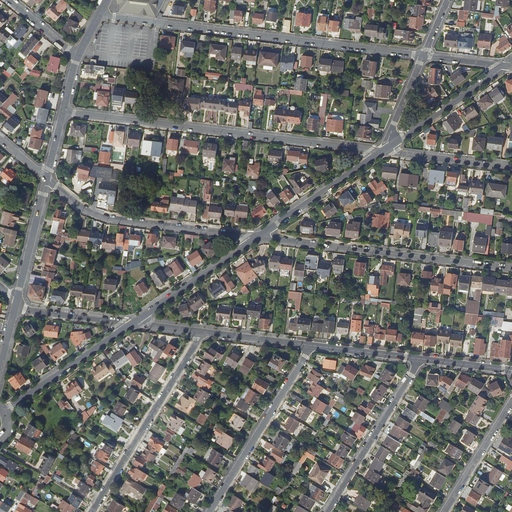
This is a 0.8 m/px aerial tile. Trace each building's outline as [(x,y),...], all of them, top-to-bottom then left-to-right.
[(118,0),(117,12),(158,16),(165,0),(118,0)] [(216,1),(210,0),(205,0),(205,10),(215,11),(216,1)] [(475,12),(476,0),(466,0),(465,10),(467,11),(469,11),(475,12)] [(51,16),(56,21),(68,7),(63,3),(61,5),(60,5),(58,4),(56,7),(53,5),(48,12),(52,15),(51,16)] [(173,14),(179,14),(179,12),(183,12),(183,10),(184,10),(185,6),(179,6),(179,3),(174,3),(173,14)] [(411,7),(410,17),(411,17),(423,18),(424,12),(425,12),(426,5),(421,5),(415,4),(415,8),(411,7)] [(241,8),(236,7),(236,11),(235,19),(234,21),(240,22),(240,19),(243,19),(244,12),(240,11),(241,8)] [(469,11),(467,11),(465,10),(460,10),(459,19),(466,20),(466,19),(468,19),(468,13),(469,11)] [(277,12),(268,11),(267,20),(276,21),(277,12)] [(264,14),(254,13),(253,22),(263,23),(264,14)] [(311,14),(298,13),(296,24),(309,26),(311,14)] [(8,20),(4,16),(3,17),(0,14),(0,26),(2,28),(3,26),(8,20)] [(319,31),(327,32),(328,31),(329,22),(330,16),(321,14),(319,31)] [(82,19),(74,15),(71,20),(70,19),(65,30),(71,33),(75,32),(79,23),(80,23),(82,19)] [(356,29),(356,31),(360,31),(362,18),(357,17),(356,20),(345,19),(344,27),(356,29)] [(420,33),(421,26),(422,23),(423,23),(424,19),(423,18),(411,17),(409,31),(414,32),(420,33)] [(340,23),(329,22),(328,31),(338,32),(340,23)] [(28,28),(22,23),(15,32),(13,35),(10,38),(16,43),(28,28)] [(0,29),(0,37),(6,43),(10,38),(13,35),(6,29),(3,26),(2,28),(0,29)] [(365,35),(377,36),(378,28),(379,27),(366,26),(365,35)] [(387,29),(378,28),(377,36),(377,37),(386,38),(387,29)] [(395,35),(404,36),(403,41),(413,43),(414,32),(409,31),(405,31),(395,30),(395,35)] [(453,47),(458,47),(459,37),(459,36),(447,35),(446,35),(445,45),(453,46),(453,47)] [(479,35),(478,47),(482,48),(483,47),(485,47),(485,48),(490,49),(492,37),(479,35)] [(40,42),(34,36),(20,53),(26,58),(27,58),(28,56),(34,49),(40,42)] [(175,38),(162,36),(161,47),(174,49),(175,38)] [(511,46),(508,40),(505,36),(499,40),(502,44),(498,47),(502,52),(511,46)] [(459,37),(458,47),(472,48),(473,39),(459,37)] [(195,53),(196,43),(191,42),(190,43),(187,43),(188,42),(182,41),(181,52),(186,52),(195,53)] [(43,44),(40,42),(34,49),(37,51),(43,44)] [(227,46),(212,45),(211,53),(218,54),(217,59),(225,59),(227,46)] [(243,49),(233,47),(232,58),(241,59),(243,49)] [(244,59),(257,61),(258,52),(246,51),(244,59)] [(279,54),(262,52),(260,64),(278,66),(279,54)] [(313,57),(302,55),(301,66),(311,67),(313,57)] [(26,63),(34,69),(40,62),(32,56),(26,63)] [(49,70),(57,72),(59,73),(62,59),(52,56),(49,70)] [(294,62),(295,56),(291,56),(290,58),(287,58),(287,57),(283,56),(281,68),(281,71),(286,72),(286,69),(293,70),(294,69),(294,62)] [(319,70),(331,71),(332,61),(320,59),(319,70)] [(331,71),(343,73),(345,62),(332,61),(331,71)] [(362,75),(368,76),(370,61),(364,61),(363,65),(360,65),(360,71),(362,71),(362,75)] [(105,71),(105,66),(88,64),(87,72),(95,73),(96,70),(105,71)] [(441,69),(431,68),(429,84),(439,85),(441,69)] [(459,71),(450,77),(455,85),(464,79),(459,71)] [(174,89),(174,91),(183,92),(185,80),(170,78),(169,86),(169,89),(174,89)] [(297,79),(296,90),(306,92),(307,81),(297,79)] [(236,90),(241,90),(241,86),(241,83),(230,82),(229,86),(236,87),(236,90)] [(391,87),(378,85),(376,97),(387,99),(387,97),(388,97),(388,95),(389,95),(391,87)] [(428,88),(421,92),(428,103),(434,98),(439,95),(433,87),(429,90),(428,88)] [(493,92),(490,95),(495,102),(501,95),(497,88),(492,91),(493,92)] [(40,89),(38,97),(47,99),(49,91),(40,89)] [(124,90),(115,89),(115,93),(113,104),(122,105),(124,90)] [(0,103),(3,106),(9,100),(0,92),(0,103)] [(100,92),(99,101),(98,105),(109,106),(110,93),(100,92)] [(139,93),(127,92),(126,103),(138,104),(139,93)] [(18,97),(14,94),(9,100),(3,106),(2,108),(0,110),(5,113),(3,115),(10,120),(14,115),(18,110),(11,105),(18,97)] [(265,96),(255,94),(254,104),(257,104),(257,109),(260,109),(260,105),(263,105),(265,96)] [(201,107),(213,109),(214,97),(202,96),(202,99),(201,107)] [(487,96),(479,102),(484,109),(492,104),(487,96)] [(41,107),(43,108),(44,105),(46,105),(47,99),(38,97),(36,106),(41,107)] [(213,109),(226,110),(227,102),(227,99),(214,97),(213,109)] [(274,98),(265,97),(264,104),(275,106),(276,101),(273,101),(274,98)] [(192,109),(195,109),(201,110),(201,107),(202,99),(189,98),(188,112),(192,112),(192,110),(192,109)] [(244,118),(250,119),(251,102),(239,101),(239,103),(238,110),(245,111),(244,118)] [(226,111),(238,113),(238,110),(239,103),(227,102),(226,110),(226,111)] [(361,122),(360,126),(372,127),(379,128),(380,121),(371,120),(372,115),(370,115),(371,112),(372,112),(374,113),(375,111),(376,104),(365,102),(363,114),(361,114),(360,122),(361,122)] [(473,105),(470,108),(470,109),(463,113),(469,121),(479,114),(473,105)] [(319,124),(325,124),(327,107),(321,106),(320,120),(310,118),(309,129),(319,130),(319,124)] [(43,108),(41,107),(38,122),(46,124),(49,109),(45,108),(43,108)] [(275,122),(280,123),(280,121),(287,122),(287,121),(289,111),(276,109),(275,122)] [(303,113),(289,111),(287,121),(302,123),(303,113)] [(342,133),(344,118),(343,117),(334,115),(334,116),(329,116),(327,131),(342,133)] [(454,117),(445,124),(451,133),(460,127),(454,117)] [(20,125),(12,118),(5,127),(8,129),(9,129),(14,133),(20,125)] [(75,125),(73,127),(72,135),(85,137),(86,127),(75,125)] [(370,140),(372,127),(360,126),(359,138),(370,140)] [(433,133),(437,131),(433,126),(432,127),(423,133),(424,134),(431,130),(433,133)] [(33,137),(42,139),(43,133),(44,130),(35,127),(34,131),(32,137),(33,137)] [(128,145),(139,146),(141,134),(130,133),(128,145)] [(436,136),(428,135),(427,144),(435,145),(436,136)] [(42,139),(33,137),(30,147),(40,150),(43,139),(42,139)] [(502,150),(503,138),(489,137),(487,148),(498,149),(498,150),(502,150)] [(179,140),(169,138),(168,145),(167,149),(177,151),(177,146),(178,146),(179,140)] [(474,138),(473,149),(484,151),(485,139),(474,138)] [(448,148),(454,148),(459,149),(459,142),(460,141),(449,139),(448,148)] [(142,154),(151,155),(153,142),(144,141),(143,145),(142,145),(142,147),(143,147),(142,154)] [(185,142),(181,142),(180,152),(197,154),(198,143),(185,141),(185,142)] [(162,143),(153,142),(151,155),(151,161),(160,162),(162,149),(163,150),(163,148),(162,148),(162,143)] [(218,145),(205,143),(203,156),(216,157),(218,145)] [(109,162),(111,148),(102,147),(100,161),(109,162)] [(77,164),(78,150),(68,149),(67,163),(77,164)] [(282,152),(270,150),(268,160),(281,162),(282,152)] [(300,153),(289,151),(288,160),(300,161),(300,153)] [(329,169),(328,167),(326,159),(316,161),(318,172),(329,169)] [(235,161),(225,160),(224,171),(234,172),(235,161)] [(75,176),(81,177),(84,178),(87,167),(80,164),(77,164),(75,170),(77,171),(75,176)] [(259,176),(260,166),(255,166),(249,165),(248,175),(259,176)] [(383,177),(397,178),(398,168),(384,166),(383,177)] [(111,168),(98,167),(97,167),(96,177),(112,179),(113,169),(113,168),(111,168)] [(18,174),(12,170),(11,171),(10,170),(7,168),(2,175),(5,177),(11,182),(18,174)] [(113,169),(112,179),(122,180),(124,171),(113,169)] [(434,171),(430,176),(429,181),(434,182),(443,183),(445,172),(434,171)] [(455,182),(456,173),(447,172),(446,181),(455,182)] [(417,189),(417,186),(418,179),(419,173),(413,173),(413,174),(402,173),(401,184),(409,185),(408,188),(417,189)] [(296,174),(291,178),(300,192),(312,184),(309,180),(303,184),(296,174)] [(459,186),(458,191),(467,192),(468,187),(464,186),(464,183),(466,183),(466,179),(464,179),(465,175),(461,174),(460,186),(459,186)] [(9,185),(11,182),(5,177),(2,180),(9,185)] [(206,199),(211,200),(213,181),(209,180),(208,186),(200,185),(200,192),(207,193),(206,199)] [(476,182),(472,181),(471,193),(483,194),(484,184),(476,183),(476,182)] [(13,184),(11,182),(9,185),(4,191),(6,193),(13,184)] [(383,182),(378,185),(377,186),(374,182),(370,185),(377,195),(380,193),(382,196),(386,193),(384,190),(387,188),(383,182)] [(117,190),(112,190),(113,185),(99,183),(98,193),(109,195),(108,204),(115,204),(117,190)] [(286,202),(297,195),(290,184),(288,186),(289,188),(280,195),(286,202)] [(494,196),(511,198),(511,187),(511,186),(503,185),(503,187),(495,185),(494,196)] [(31,194),(24,192),(23,196),(25,197),(23,205),(28,206),(31,194)] [(277,202),(279,200),(273,192),(264,199),(271,208),(275,205),(274,204),(277,202)] [(367,205),(369,203),(373,201),(368,193),(359,198),(361,200),(359,201),(362,207),(367,205)] [(178,197),(172,197),(171,206),(171,209),(184,211),(185,199),(185,198),(185,196),(184,196),(184,194),(179,194),(178,197)] [(198,201),(185,199),(184,211),(196,212),(198,201)] [(167,206),(168,201),(163,200),(161,201),(160,204),(153,203),(153,205),(151,206),(151,207),(152,208),(152,211),(170,213),(171,209),(171,206),(168,206),(167,206)] [(333,203),(323,209),(329,217),(338,210),(333,203)] [(262,215),(267,212),(262,204),(254,210),(254,211),(251,213),(254,218),(257,216),(258,217),(262,215)] [(225,215),(235,217),(236,206),(226,205),(225,215)] [(240,216),(248,216),(249,207),(236,205),(236,206),(235,217),(234,223),(239,223),(240,217),(240,216)] [(223,208),(210,206),(209,211),(209,217),(222,219),(223,208)] [(430,211),(430,213),(433,213),(433,216),(436,217),(437,214),(439,214),(440,210),(432,209),(432,208),(431,208),(430,211)] [(64,236),(64,233),(65,231),(62,230),(64,223),(65,223),(66,218),(61,217),(62,211),(57,210),(56,216),(54,216),(54,219),(55,220),(52,233),(62,236),(64,236)] [(463,212),(456,211),(455,215),(454,219),(462,220),(463,212)] [(20,215),(6,212),(5,217),(7,217),(6,225),(10,226),(15,227),(17,220),(19,220),(20,215)] [(373,227),(388,229),(389,227),(391,213),(387,213),(386,216),(382,216),(382,214),(379,214),(379,215),(368,214),(368,220),(374,221),(373,227)] [(478,219),(478,214),(470,213),(469,222),(469,224),(477,225),(478,219)] [(314,223),(303,221),(301,231),(313,232),(314,223)] [(360,223),(354,222),(354,225),(348,224),(346,236),(359,238),(360,223)] [(341,224),(331,223),(330,228),(327,227),(326,234),(340,236),(341,224)] [(392,224),(390,226),(389,237),(394,237),(394,238),(400,239),(400,235),(404,235),(405,236),(408,237),(410,236),(411,226),(405,225),(405,224),(395,223),(395,224),(392,224)] [(428,225),(418,224),(416,235),(427,237),(428,225)] [(14,245),(18,231),(6,228),(6,232),(7,232),(5,243),(14,245)] [(78,240),(90,242),(91,231),(92,231),(84,230),(84,229),(79,229),(78,240)] [(90,242),(103,244),(104,237),(104,234),(97,233),(97,232),(91,231),(90,242)] [(451,246),(453,233),(440,232),(440,236),(439,245),(451,246)] [(124,238),(124,235),(119,234),(118,242),(129,244),(130,238),(124,238)] [(157,235),(149,234),(148,247),(153,247),(153,243),(158,243),(158,239),(157,239),(157,235)] [(439,246),(439,245),(440,236),(430,234),(429,245),(439,246)] [(141,236),(130,235),(130,238),(129,244),(129,245),(140,246),(141,236)] [(473,251),(485,253),(486,242),(487,237),(475,235),(473,251)] [(66,240),(66,237),(64,236),(62,236),(62,237),(57,236),(56,242),(55,242),(54,246),(58,247),(61,248),(61,247),(63,247),(63,246),(64,246),(66,240)] [(106,248),(116,249),(117,239),(113,239),(112,239),(112,238),(107,237),(106,248)] [(176,238),(165,237),(164,247),(175,248),(176,238)] [(511,240),(506,240),(506,244),(503,244),(502,252),(511,253),(511,240)] [(217,250),(212,242),(203,248),(209,256),(217,250)] [(47,248),(43,262),(47,263),(53,264),(57,251),(47,248)] [(189,260),(187,262),(191,268),(204,260),(198,251),(193,253),(195,257),(191,259),(190,258),(189,259),(189,260)] [(321,257),(308,255),(307,266),(306,269),(319,271),(320,263),(321,257)] [(4,259),(1,256),(0,257),(0,270),(2,272),(9,264),(4,260),(4,259)] [(271,267),(281,269),(282,258),(273,256),(271,267)] [(295,260),(282,258),(281,269),(293,270),(295,260)] [(335,270),(345,271),(346,261),(337,259),(335,270)] [(261,272),(267,269),(268,268),(265,260),(251,265),(258,275),(258,276),(262,275),(261,272)] [(178,261),(169,267),(176,277),(185,271),(178,261)] [(61,266),(53,264),(47,263),(46,267),(45,267),(43,276),(52,279),(57,280),(60,270),(61,266)] [(241,269),(237,272),(245,284),(258,275),(251,265),(249,263),(241,268),(241,269)] [(333,264),(320,263),(319,271),(318,274),(332,276),(333,264)] [(357,263),(356,269),(356,274),(364,275),(366,263),(361,263),(357,263)] [(296,275),(305,276),(306,269),(307,266),(298,265),(296,275)] [(392,266),(382,265),(380,285),(386,285),(387,274),(394,275),(395,267),(391,267),(392,266)] [(166,280),(170,277),(164,270),(161,272),(160,271),(153,276),(159,286),(167,281),(166,280)] [(410,275),(399,273),(398,284),(409,285),(410,275)] [(49,294),(52,279),(43,276),(36,274),(34,279),(30,279),(29,284),(27,292),(31,293),(30,295),(32,297),(33,299),(43,301),(45,301),(46,296),(44,296),(44,293),(49,294)] [(228,274),(221,279),(230,292),(237,287),(228,274)] [(458,275),(447,274),(445,284),(456,285),(458,275)] [(368,276),(367,284),(369,285),(368,290),(371,291),(371,295),(378,295),(379,286),(377,285),(378,277),(368,276)] [(470,277),(461,276),(459,289),(469,290),(470,277)] [(494,291),(496,280),(496,278),(483,277),(483,278),(482,284),(482,288),(482,290),(494,291)] [(437,280),(432,279),(430,290),(438,291),(438,293),(442,294),(444,284),(440,283),(441,278),(437,278),(437,280)] [(118,280),(107,279),(106,289),(117,290),(118,280)] [(507,293),(508,281),(496,280),(494,291),(507,293)] [(143,282),(135,288),(141,296),(149,291),(143,282)] [(209,287),(216,297),(221,294),(222,296),(222,297),(229,292),(222,282),(217,284),(214,287),(213,285),(209,287)] [(85,287),(72,285),(71,295),(78,295),(78,296),(84,297),(85,288),(85,287)] [(243,289),(246,294),(251,292),(246,285),(242,288),(243,289)] [(98,290),(85,288),(84,297),(91,298),(91,300),(96,301),(98,290)] [(67,293),(54,291),(54,295),(52,300),(66,301),(67,293)] [(303,293),(291,291),(290,298),(297,299),(297,305),(298,305),(298,310),(301,310),(303,293)] [(42,304),(43,301),(33,299),(32,297),(30,295),(31,293),(27,292),(26,295),(33,304),(42,304)] [(199,294),(188,301),(194,309),(200,305),(201,307),(205,304),(199,294)] [(479,314),(480,302),(468,300),(466,313),(479,314)] [(186,304),(180,306),(181,310),(183,310),(184,316),(192,314),(193,308),(191,306),(188,307),(186,304)] [(263,305),(249,304),(249,309),(248,316),(261,318),(263,305)] [(426,308),(416,307),(415,314),(421,315),(425,315),(425,311),(426,308)] [(224,318),(231,319),(232,309),(219,308),(217,320),(224,321),(224,318)] [(242,319),(247,320),(248,316),(249,309),(236,308),(234,320),(242,321),(242,319)] [(440,314),(441,310),(440,310),(434,309),(428,308),(428,312),(438,313),(436,324),(439,324),(440,314)] [(477,325),(478,319),(479,314),(466,313),(465,324),(477,325)] [(362,316),(353,315),(351,331),(360,332),(362,316)] [(295,331),(298,331),(298,329),(300,319),(300,316),(297,316),(296,322),(291,321),(290,326),(295,327),(295,331)] [(491,316),(491,320),(490,325),(495,325),(495,323),(499,323),(499,321),(500,317),(491,316)] [(314,323),(313,330),(322,332),(323,324),(321,324),(319,323),(320,319),(317,319),(315,318),(314,323)] [(271,320),(261,319),(261,320),(260,327),(270,328),(271,320)] [(298,329),(308,331),(311,326),(312,320),(300,319),(298,329)] [(369,321),(365,320),(365,324),(364,324),(364,329),(365,329),(365,333),(373,334),(374,325),(368,324),(369,321)] [(335,322),(325,321),(323,331),(334,332),(335,322)] [(349,324),(338,322),(337,333),(341,333),(341,332),(348,333),(349,324)] [(36,332),(33,327),(30,325),(23,330),(29,338),(36,332)] [(45,336),(57,337),(59,327),(46,325),(45,336)] [(375,325),(374,338),(385,340),(386,330),(379,330),(380,328),(378,327),(378,325),(375,325)] [(394,330),(387,329),(386,340),(396,341),(397,333),(397,330),(394,330)] [(83,331),(72,330),(71,338),(77,346),(80,344),(79,342),(92,337),(90,332),(84,334),(83,331)] [(451,331),(438,330),(437,341),(449,343),(451,331)] [(424,346),(425,334),(412,332),(412,339),(411,343),(419,344),(419,345),(424,346)] [(426,335),(425,345),(435,346),(435,341),(436,341),(436,337),(435,336),(432,336),(432,333),(426,333),(426,335)] [(463,336),(452,334),(451,343),(450,346),(455,347),(455,346),(462,346),(463,336)] [(476,338),(475,347),(476,347),(475,354),(484,355),(486,344),(483,344),(484,340),(476,338)] [(165,343),(160,340),(159,342),(153,339),(149,346),(155,350),(158,352),(155,357),(159,359),(160,357),(168,345),(165,343)] [(511,346),(511,340),(509,340),(502,339),(501,343),(499,343),(499,347),(501,347),(500,361),(508,362),(508,358),(510,358),(511,346)] [(499,347),(499,343),(492,342),(490,360),(500,361),(501,347),(499,347)] [(178,348),(169,343),(168,345),(160,357),(164,359),(165,359),(168,355),(171,357),(174,352),(176,353),(178,348)] [(51,351),(53,353),(51,354),(56,360),(63,355),(62,355),(67,351),(62,344),(51,351)] [(18,356),(27,358),(30,347),(20,345),(18,356)] [(50,353),(44,345),(41,345),(41,346),(47,355),(50,353)] [(217,352),(211,348),(210,347),(204,357),(212,361),(215,355),(221,359),(226,352),(220,348),(218,351),(217,352)] [(118,367),(119,368),(119,369),(130,361),(122,350),(119,352),(111,358),(114,362),(117,367),(118,367)] [(127,355),(135,366),(142,361),(142,360),(143,359),(139,354),(138,355),(135,350),(127,355)] [(242,357),(235,353),(231,351),(225,361),(236,368),(242,357)] [(39,371),(50,364),(44,355),(33,363),(39,371)] [(273,369),(280,357),(276,355),(270,365),(274,367),(273,369)] [(279,373),(285,364),(287,361),(280,357),(273,369),(279,373)] [(248,375),(254,364),(246,359),(240,370),(248,375)] [(324,367),(335,368),(336,361),(325,359),(324,367)] [(200,366),(197,371),(200,373),(205,376),(212,365),(205,361),(201,367),(200,366)] [(159,378),(166,368),(157,363),(157,362),(148,376),(156,381),(159,377),(159,378)] [(113,374),(117,371),(116,370),(111,364),(107,366),(105,363),(98,367),(98,368),(97,370),(96,369),(92,371),(99,381),(111,372),(113,374)] [(333,375),(339,379),(343,373),(347,367),(342,364),(337,372),(334,372),(333,375)] [(343,373),(354,379),(359,371),(349,364),(347,367),(343,373)] [(367,365),(366,366),(366,368),(363,367),(360,373),(372,378),(375,368),(367,365)] [(125,376),(119,369),(119,368),(116,370),(117,371),(123,381),(127,378),(127,377),(127,376),(126,375),(125,376)] [(135,368),(127,376),(127,377),(135,369),(135,368)] [(386,368),(379,379),(389,385),(390,383),(392,380),(393,380),(395,377),(394,376),(396,374),(386,368)] [(313,369),(307,377),(315,382),(317,383),(322,375),(313,369)] [(199,380),(200,378),(201,378),(206,381),(204,383),(204,384),(208,387),(212,380),(205,376),(200,373),(195,370),(192,376),(197,379),(199,380)] [(21,374),(11,380),(16,388),(17,389),(27,382),(21,374)] [(427,385),(438,386),(438,384),(439,376),(439,375),(429,374),(427,385)] [(456,383),(464,389),(465,387),(471,378),(466,375),(461,374),(456,383)] [(131,380),(127,378),(123,381),(131,386),(132,384),(140,389),(145,380),(141,378),(136,375),(135,377),(133,376),(131,380)] [(449,390),(454,381),(446,376),(445,377),(439,376),(438,384),(440,385),(444,387),(449,390)] [(465,387),(478,395),(481,391),(484,385),(474,379),(473,379),(471,378),(465,387)] [(255,387),(265,394),(269,386),(259,380),(255,387)] [(492,380),(488,382),(495,396),(502,392),(498,384),(495,385),(492,380)] [(82,390),(76,381),(74,383),(72,381),(70,383),(71,384),(67,387),(68,390),(73,396),(76,401),(81,398),(77,393),(82,390)] [(324,387),(317,383),(315,382),(311,388),(312,388),(309,393),(314,396),(317,398),(324,387)] [(388,388),(382,384),(378,389),(376,388),(371,396),(377,400),(379,398),(382,401),(384,397),(383,396),(388,388)] [(133,402),(140,392),(132,387),(125,397),(133,402)] [(195,393),(192,397),(196,400),(203,404),(209,393),(200,388),(196,394),(195,393)] [(260,395),(251,389),(245,400),(251,404),(254,405),(260,395)] [(194,403),(196,400),(192,397),(187,394),(185,397),(184,397),(182,401),(180,400),(177,406),(186,412),(192,402),(194,403)] [(421,395),(414,406),(421,411),(424,412),(430,401),(421,395)] [(478,395),(469,409),(479,415),(480,416),(482,413),(480,412),(482,409),(483,410),(486,406),(484,405),(487,401),(478,395)] [(322,411),(328,415),(333,407),(329,405),(317,398),(314,396),(312,400),(312,402),(314,403),(312,407),(321,412),(322,411)] [(222,397),(221,400),(231,406),(233,403),(222,397)] [(246,411),(251,404),(245,400),(241,398),(237,406),(246,411)] [(59,404),(62,408),(65,406),(68,411),(73,408),(69,403),(68,404),(66,400),(59,404)] [(119,400),(113,410),(114,411),(120,415),(124,409),(126,410),(128,406),(119,400)] [(453,407),(443,400),(441,403),(439,406),(447,412),(450,413),(453,407)] [(361,404),(358,408),(365,412),(365,411),(369,414),(374,405),(370,402),(367,408),(361,404)] [(313,410),(301,403),(299,407),(301,408),(299,411),(298,411),(296,415),(306,421),(313,410)] [(358,408),(357,411),(366,417),(368,414),(358,408)] [(403,414),(414,421),(417,415),(407,408),(404,411),(403,410),(401,413),(403,414)] [(474,424),(479,415),(469,409),(464,418),(474,424)] [(84,423),(90,417),(86,411),(79,415),(84,423)] [(114,411),(113,413),(123,419),(124,417),(120,415),(114,411)] [(357,422),(362,425),(364,422),(363,421),(364,420),(366,417),(357,411),(352,419),(357,422)] [(432,422),(434,418),(424,412),(421,411),(419,414),(432,422)] [(197,420),(205,425),(210,417),(202,412),(197,420)] [(123,419),(113,413),(111,416),(108,415),(103,422),(117,431),(120,426),(121,426),(124,420),(123,419)] [(231,425),(240,430),(246,420),(237,414),(231,425)] [(171,423),(169,422),(167,426),(177,433),(184,421),(174,415),(171,419),(173,420),(172,421),(171,423)] [(301,422),(291,416),(288,420),(289,421),(287,424),(285,427),(294,433),(301,422)] [(400,417),(395,424),(405,430),(409,423),(400,417)] [(448,430),(456,434),(462,424),(454,420),(448,430)] [(354,435),(357,437),(360,439),(367,428),(362,425),(357,422),(353,429),(357,431),(354,435)] [(31,424),(26,433),(33,437),(34,435),(39,437),(43,431),(38,429),(39,428),(31,424)] [(405,430),(395,424),(393,428),(394,429),(391,434),(390,433),(389,436),(397,441),(399,438),(400,436),(403,436),(403,437),(407,437),(407,436),(409,433),(405,430)] [(217,442),(228,449),(234,438),(223,431),(218,428),(215,433),(220,436),(217,442)] [(475,438),(477,436),(468,430),(459,444),(462,446),(461,448),(468,451),(471,446),(469,445),(474,437),(475,438)] [(352,445),(357,437),(354,435),(347,431),(342,439),(352,445)] [(170,437),(173,439),(170,443),(174,445),(180,436),(173,432),(170,437)] [(284,451),(290,440),(280,434),(273,445),(284,451)] [(395,450),(400,443),(397,441),(389,436),(389,435),(384,443),(395,450)] [(159,440),(156,438),(153,436),(150,440),(151,441),(148,445),(155,449),(158,450),(160,447),(162,448),(165,443),(159,440)] [(16,446),(29,453),(34,444),(22,437),(16,446)] [(505,437),(497,451),(503,455),(511,460),(511,452),(511,451),(511,437),(509,439),(505,437)] [(103,450),(111,455),(116,448),(107,442),(103,450)] [(343,443),(336,454),(344,459),(351,448),(343,443)] [(420,463),(430,447),(427,444),(424,449),(421,454),(420,455),(417,461),(420,463)] [(457,459),(462,451),(453,445),(450,444),(445,452),(457,459)] [(155,449),(148,445),(142,456),(153,463),(157,456),(153,454),(155,449)] [(318,452),(309,446),(306,450),(315,456),(318,452)] [(382,446),(375,457),(376,458),(383,462),(389,451),(382,446)] [(197,451),(191,447),(190,448),(187,454),(193,458),(197,451)] [(107,463),(112,456),(111,455),(103,450),(100,448),(95,455),(107,463)] [(281,452),(276,448),(274,451),(273,450),(272,452),(273,453),(271,456),(277,460),(281,452)] [(218,468),(220,464),(219,463),(221,460),(224,455),(214,449),(211,454),(212,454),(207,461),(218,468)] [(43,470),(41,473),(47,476),(48,474),(49,473),(48,472),(56,457),(45,452),(43,456),(45,457),(40,468),(43,470)] [(184,452),(177,462),(178,463),(180,464),(187,454),(184,452)] [(339,467),(344,459),(336,454),(333,452),(328,461),(339,467)] [(418,453),(411,464),(414,466),(415,465),(417,461),(420,455),(418,453)] [(511,470),(511,468),(511,460),(503,455),(501,459),(508,464),(507,467),(511,470)] [(15,468),(17,465),(18,464),(10,459),(8,462),(7,461),(8,460),(2,456),(0,459),(0,461),(6,465),(6,466),(14,471),(15,468)] [(140,464),(144,466),(146,462),(148,463),(149,461),(139,456),(134,464),(138,467),(140,464)] [(264,463),(262,467),(272,473),(278,463),(270,458),(267,464),(264,463)] [(376,458),(370,468),(378,473),(384,463),(383,462),(376,458)] [(439,470),(448,475),(454,465),(445,459),(439,470)] [(99,474),(105,466),(96,461),(91,469),(99,474)] [(327,469),(317,462),(309,475),(320,482),(323,478),(322,477),(327,469)] [(260,469),(253,465),(249,471),(256,475),(260,469)] [(52,473),(50,476),(54,478),(61,467),(58,466),(53,473),(52,473)] [(0,477),(4,480),(9,473),(0,467),(0,477)] [(376,482),(380,475),(378,473),(370,468),(368,467),(364,475),(376,482)] [(491,473),(487,479),(496,485),(504,472),(496,467),(492,473),(491,473)] [(144,480),(147,475),(139,469),(138,470),(137,469),(137,470),(133,468),(130,472),(136,475),(134,478),(139,481),(140,478),(144,480)] [(206,473),(203,478),(211,483),(217,473),(210,468),(206,473)] [(419,474),(415,471),(412,469),(408,476),(415,480),(419,474)] [(89,473),(83,482),(85,483),(90,486),(93,483),(91,481),(94,476),(89,473)] [(439,490),(446,478),(437,473),(430,485),(439,490)] [(195,474),(189,484),(197,489),(198,487),(200,488),(202,484),(200,483),(203,479),(195,474)] [(251,490),(258,480),(248,474),(241,484),(251,490)] [(36,483),(36,485),(40,487),(41,485),(44,480),(41,478),(38,484),(36,483)] [(136,482),(135,483),(129,479),(126,482),(128,484),(125,488),(124,490),(124,491),(125,492),(126,493),(127,493),(128,493),(130,491),(131,490),(138,495),(137,497),(141,499),(148,489),(136,482)] [(480,479),(474,489),(484,495),(490,485),(480,479)] [(254,492),(261,481),(258,480),(251,490),(254,492)] [(89,491),(92,487),(90,486),(85,483),(80,491),(87,495),(89,491)] [(164,484),(157,495),(160,497),(167,486),(164,484)] [(319,499),(325,491),(318,487),(313,495),(319,499)] [(195,504),(202,493),(194,488),(187,499),(188,499),(195,504)] [(413,505),(410,509),(415,511),(426,511),(429,508),(428,507),(432,501),(433,502),(436,497),(431,494),(431,492),(430,491),(427,492),(422,488),(419,493),(421,494),(418,499),(423,502),(419,508),(413,505)] [(466,500),(476,505),(481,496),(472,491),(466,500)] [(72,493),(67,501),(78,508),(83,500),(72,493)] [(177,493),(170,503),(172,504),(181,510),(188,499),(187,499),(177,493)] [(156,494),(144,511),(150,511),(154,507),(160,497),(157,495),(156,494)] [(311,508),(316,500),(305,494),(300,502),(311,508)] [(360,494),(354,503),(366,511),(371,502),(360,494)] [(244,501),(235,495),(228,506),(237,511),(238,510),(243,502),(244,501)] [(156,509),(163,499),(160,497),(154,507),(156,509)] [(348,505),(350,501),(343,497),(341,501),(348,505)] [(66,511),(72,511),(74,511),(76,511),(78,508),(67,501),(65,500),(61,508),(64,510),(66,511)] [(114,500),(108,509),(112,511),(121,511),(125,507),(114,500)] [(4,502),(0,508),(0,511),(9,511),(12,507),(4,502)] [(409,511),(395,503),(391,509),(396,511),(409,511)]
